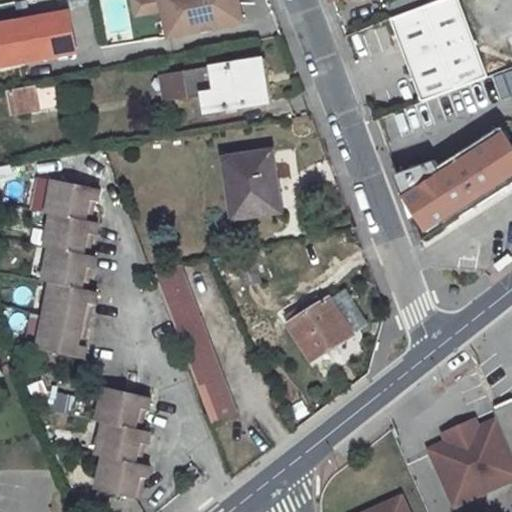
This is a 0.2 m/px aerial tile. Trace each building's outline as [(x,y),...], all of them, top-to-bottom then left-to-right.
[(160,0),(168,38),(232,23),(230,12),(238,10),(236,0),(160,0)] [(397,0),(387,4),(422,103),(461,89),(487,78),(460,0),(442,0),(422,8),(418,0),(397,0)] [(0,69),(75,60),(70,13),(0,21),(0,69)] [(149,43),(125,47),(128,62),(152,57),(149,43)] [(259,60),(167,76),(172,101),(203,96),(206,113),(267,103),(259,60)] [(507,71),(492,77),(496,87),(511,81),(507,71)] [(167,76),(162,77),(166,102),(172,101),(167,76)] [(58,84),(36,89),(40,109),(61,105),(58,84)] [(31,89),(10,93),(14,115),(35,111),(31,89)] [(409,136),(471,113),(461,89),(422,103),(417,105),(399,112),(409,136)] [(271,151),(224,158),(234,218),(273,211),(268,179),(275,178),(271,151)] [(511,152),(486,169),(497,187),(511,177),(511,152)] [(486,169),(466,182),(483,210),(511,191),(511,177),(497,187),(486,169)] [(53,180),(47,212),(53,213),(83,220),(87,200),(95,201),(97,202),(100,189),(53,180)] [(87,200),(83,220),(91,222),(95,201),(87,200)] [(53,213),(45,246),(52,247),(82,253),(86,233),(94,234),(96,235),(99,223),(91,222),(83,220),(53,213)] [(86,233),(82,253),(90,254),(94,234),(86,233)] [(52,247),(44,281),(51,282),(82,288),(86,267),(93,269),(95,270),(99,256),(90,254),(82,253),(52,247)] [(252,253),(237,256),(244,286),(259,282),(252,253)] [(499,273),(511,262),(511,259),(508,254),(493,266),(499,273)] [(181,266),(155,275),(212,424),(238,414),(181,266)] [(86,267),(82,288),(89,290),(93,269),(86,267)] [(51,282),(44,316),(80,324),(85,302),(92,304),(94,305),(97,291),(89,290),(82,288),(51,282)] [(318,298),(287,318),(290,324),(322,304),(318,298)] [(290,324),(288,325),(312,361),(352,335),(329,299),(322,304),(290,324)] [(80,324),(76,346),(84,347),(92,304),(85,302),(80,324)] [(44,316),(37,350),(83,359),(86,348),(84,347),(76,346),(80,324),(44,316)] [(105,388),(98,421),(104,422),(134,428),(138,408),(145,410),(148,410),(150,398),(105,388)] [(511,403),(494,411),(498,420),(511,453),(511,403)] [(138,408),(134,428),(141,430),(145,410),(138,408)] [(448,443),(430,451),(455,506),(511,479),(511,453),(498,420),(478,429),(448,443)] [(444,435),(448,443),(478,429),(475,421),(444,435)] [(104,422),(96,455),(103,457),(132,463),(137,440),(145,443),(148,443),(150,432),(141,430),(134,428),(104,422)] [(37,438),(26,442),(35,471),(47,467),(37,438)] [(137,440),(132,463),(140,465),(145,443),(137,440)] [(103,457),(95,489),(130,498),(136,477),(143,479),(146,479),(148,466),(140,465),(132,463),(103,457)] [(136,477),(130,498),(139,500),(143,479),(136,477)] [(407,511),(401,497),(368,511),(407,511)]
